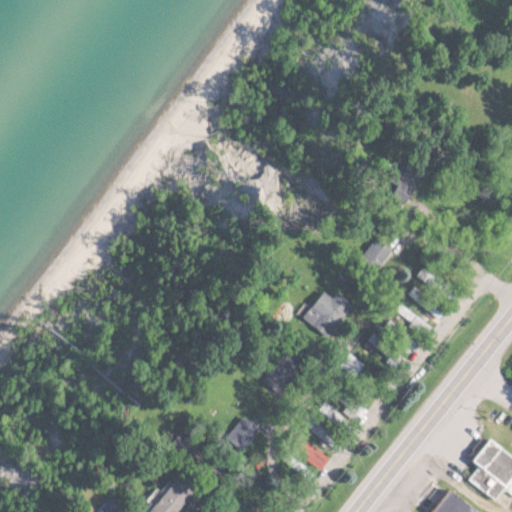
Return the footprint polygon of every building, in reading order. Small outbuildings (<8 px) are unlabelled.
[(391,253),(376,239),(365,251),(380,264),(391,253)] [(300,316),(323,337),(352,305),(335,291),(329,297),(322,291),(300,316)] [(511,454),(493,439),(474,463),(479,467),(469,480),(496,501),(505,490),(511,494),(511,454)] [(182,511),(198,495),(182,480),(151,511),(182,511)] [(433,511),(478,511),(454,490),(434,511),(433,511)]
